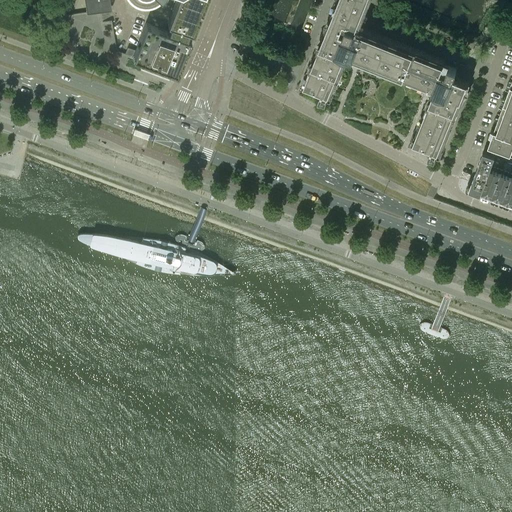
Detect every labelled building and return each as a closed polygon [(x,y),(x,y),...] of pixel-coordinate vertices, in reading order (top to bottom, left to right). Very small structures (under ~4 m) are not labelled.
[(109,8),(107,0),(82,0),(84,9),(85,12),(109,8)] [(177,74),(190,39),(186,37),(188,31),(193,32),(204,0),(175,0),(167,23),(169,24),(167,30),(145,22),(132,57),(177,74)] [(360,26),(370,0),(336,0),(331,15),(332,16),(320,45),(319,44),(315,55),(316,56),(304,86),(332,96),(338,81),(349,53),(363,59),(362,60),(373,65),(374,63),(413,79),(412,80),(423,85),(424,83),(435,88),(430,101),(428,101),(424,112),(425,113),(413,143),(441,154),(469,82),(458,78),(455,72),(457,69),(448,66),(443,64),(445,60),(360,26)] [(134,50),(127,47),(125,53),(132,56),(134,50)] [(511,86),(510,85),(503,103),(511,106),(511,86)] [(511,106),(503,103),(497,120),(511,125),(511,106)] [(511,125),(497,120),(494,130),(491,129),(489,135),(491,136),(488,145),(511,153),(511,125)] [(489,169),(489,168),(495,154),(484,150),(471,185),(473,188),(481,191),(489,169)] [(489,168),(489,169),(481,191),(481,192),(492,196),(501,172),(489,168)] [(501,172),(492,196),(502,200),(511,176),(501,172)] [(511,176),(502,200),(511,203),(511,176)] [(194,244),(191,243),(205,207),(202,206),(199,205),(185,240),(182,239),(184,235),(180,233),(177,233),(175,234),(173,235),(175,241),(179,243),(196,250),(198,249),(202,248),(203,247),(203,245),(202,243),(200,241),(195,239),(194,244)] [(164,240),(151,237),(129,237),(110,234),(92,232),(84,231),(78,232),(77,234),(77,238),(88,243),(121,254),(137,262),(159,270),(178,273),(198,275),(209,275),(234,273),(234,271),(217,261),(201,253),(180,245),(164,240)]
